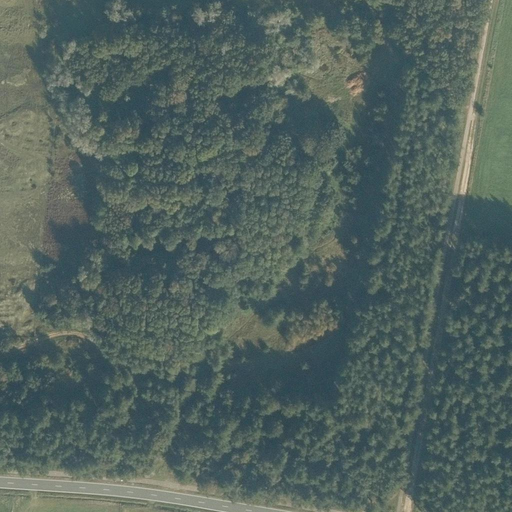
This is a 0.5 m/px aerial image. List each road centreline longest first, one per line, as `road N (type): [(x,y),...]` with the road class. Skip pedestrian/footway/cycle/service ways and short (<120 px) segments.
road 1 (unknown): [(389,0),(389,117),(361,268),(336,341)]
road 2 (secondary): [(267,511),(0,481)]
